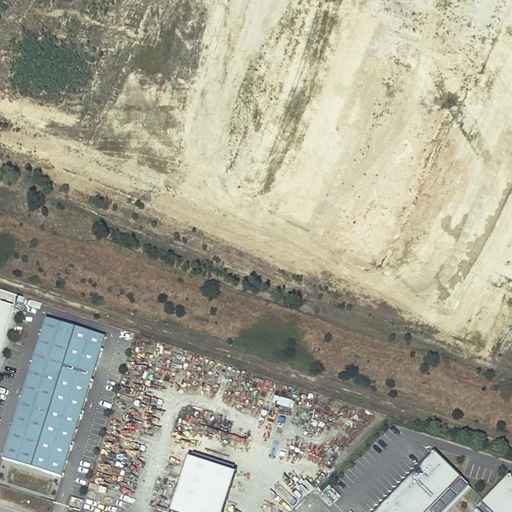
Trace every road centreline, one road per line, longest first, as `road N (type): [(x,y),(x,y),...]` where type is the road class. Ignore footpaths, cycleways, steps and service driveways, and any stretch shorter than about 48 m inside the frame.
road 1 (track): [(415,0),(343,166),(308,236),(297,240),(235,217),(153,161),(192,164),(252,200),(277,206),(289,197),(322,134),(367,0)]
road 2 (track): [(511,441),(0,279)]
road 3 (track): [(469,0),(397,172),(346,264),(425,310),(511,341)]
road 4 (track): [(153,161),(64,122),(210,120),(233,84),(252,0)]
